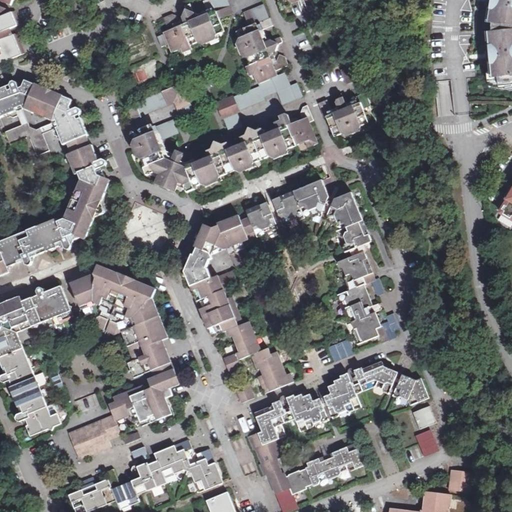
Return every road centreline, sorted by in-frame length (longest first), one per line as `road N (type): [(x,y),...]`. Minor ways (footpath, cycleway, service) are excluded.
road 1 (residential): [(40,75),(100,101),(132,181),(197,211),(171,278),(219,394)]
road 2 (residential): [(266,0),(334,160),(357,166),(406,274),(398,310),(411,342)]
road 3 (residential): [(411,342),(445,415),(438,434),(447,456),(312,511)]
road 4 (residential): [(511,364),(487,308),(467,154)]
road 5 (residential): [(33,491),(183,426),(194,404),(219,394)]
road 6 (residential): [(222,414),(411,342)]
road 7 (residential): [(33,56),(99,29),(114,0),(145,11),(175,0)]
